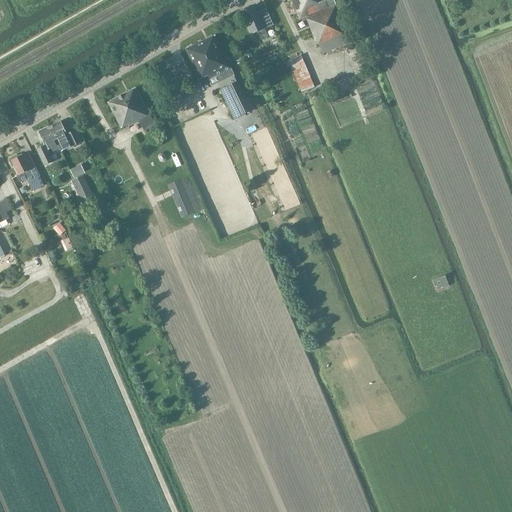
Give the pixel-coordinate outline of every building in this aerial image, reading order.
[(306,18),(315,38),(316,38),(323,54),(349,44),(334,6),(336,5),(334,0),(291,0),(300,20),(306,18)] [(255,7),(243,13),(254,37),(260,34),(261,36),(262,40),(264,41),(268,39),(268,37),(267,34),(265,30),(274,26),(267,9),(257,13),(255,7)] [(200,79),(208,76),(209,78),(231,68),(215,36),(186,50),(200,79)] [(277,38),(271,41),(275,50),(281,47),(277,38)] [(301,55),(289,61),(302,93),(315,88),(301,55)] [(220,89),(234,118),(251,110),(237,81),(220,89)] [(136,89),(108,103),(121,129),(128,125),(129,127),(139,122),(144,132),(155,127),(136,89)] [(61,122),(50,128),(59,146),(60,149),(62,153),(81,144),(75,131),(67,135),(61,122)] [(45,146),(37,150),(44,166),(54,162),(50,154),(60,149),(59,146),(50,128),(39,133),(45,146)] [(9,159),(9,161),(12,167),(14,166),(18,176),(24,173),(28,182),(33,192),(45,186),(40,176),(33,161),(27,163),(23,155),(23,156),(18,158),(17,157),(16,156),(9,159)] [(76,168),(71,171),(75,179),(80,176),(76,168)] [(84,176),(72,181),(82,203),(94,198),(84,176)] [(191,176),(169,185),(182,218),(205,208),(191,176)] [(7,199),(0,202),(0,258),(5,256),(0,245),(0,223),(9,219),(6,213),(12,210),(7,199)] [(57,236),(65,230),(59,223),(52,228),(57,236)] [(64,251),(73,247),(69,237),(60,241),(64,251)] [(40,257),(23,262),(25,271),(42,266),(40,257)] [(436,278),(440,288),(450,285),(447,274),(436,278)]
